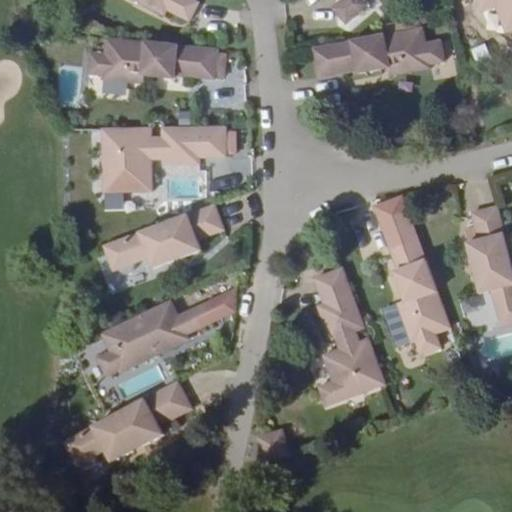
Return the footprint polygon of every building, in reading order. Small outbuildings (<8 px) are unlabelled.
[(139,0),(140,0),(139,0),(149,0),(148,2),(171,12),(173,10),(195,21),(205,3),(199,0),(139,0)] [(511,0),(479,0),(484,11),(497,7),(507,33),(511,30),(511,0)] [(424,44),(421,28),(311,49),(316,78),(355,71),(356,75),(379,71),(377,65),(386,64),(387,76),(428,68),(428,65),(442,63),(438,41),(424,44)] [(221,49),(109,37),(108,52),(93,51),(91,71),(106,72),(106,77),(147,81),(148,68),(156,70),(155,75),(179,77),(180,73),(219,77),(221,49)] [(57,103),(77,104),(80,69),(59,67),(57,103)] [(150,128),(103,129),(105,191),(126,191),(125,177),(153,176),(152,159),(165,159),(165,165),(201,163),(201,158),(229,157),(228,127),(167,127),(163,127),(163,134),(152,134),(152,128),(150,128)] [(471,203),(476,220),(480,239),(470,241),(469,241),(473,262),(476,262),(478,270),(476,272),(481,292),(491,289),(497,316),(511,311),(511,259),(509,249),(496,197),(471,203)] [(157,226),(106,246),(115,270),(150,258),(154,268),(174,261),(173,258),(182,255),(183,258),(203,250),(199,239),(224,231),(214,206),(176,219),(157,226)] [(470,241),(480,239),(476,220),(464,223),(469,241),(470,241)] [(436,335),(452,330),(414,223),(385,233),(399,271),(395,273),(402,293),(408,292),(411,300),(406,302),(398,305),(412,344),(416,342),(421,356),(441,349),(436,335)] [(329,408),(387,385),(371,341),(370,340),(362,343),(357,332),(367,328),(365,326),(344,269),(315,280),(324,305),(319,307),(332,343),(337,341),(341,351),(326,358),(336,383),(322,388),(329,408)] [(402,293),(406,302),(411,300),(408,292),(402,293)] [(177,298),(106,332),(114,347),(92,357),(101,376),(123,365),(124,368),(148,356),(144,349),(152,345),(157,355),(195,337),(193,333),(206,327),(197,308),(184,314),(177,298)] [(397,305),(384,308),(390,332),(402,330),(397,305)] [(109,418),(65,442),(77,465),(111,449),(115,459),(135,449),(133,446),(141,442),(143,444),(160,434),(155,424),(178,412),(166,388),(132,406),(109,418)] [(259,439),(266,462),(290,455),(283,431),(259,439)]
